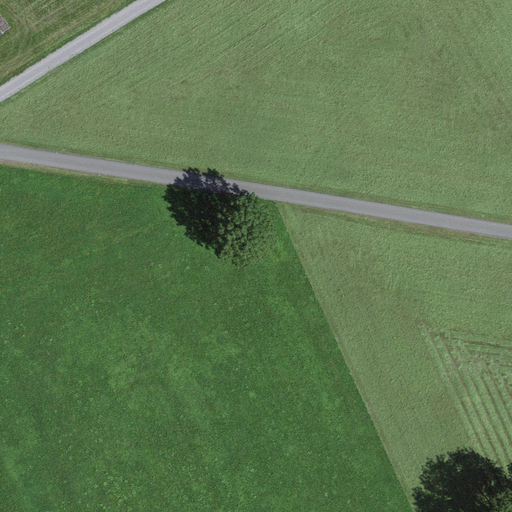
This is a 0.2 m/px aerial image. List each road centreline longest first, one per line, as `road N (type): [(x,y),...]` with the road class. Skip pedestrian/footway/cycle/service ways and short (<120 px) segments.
road 1 (unclassified): [(511,233),(0,148)]
road 2 (track): [(149,0),(0,95)]
